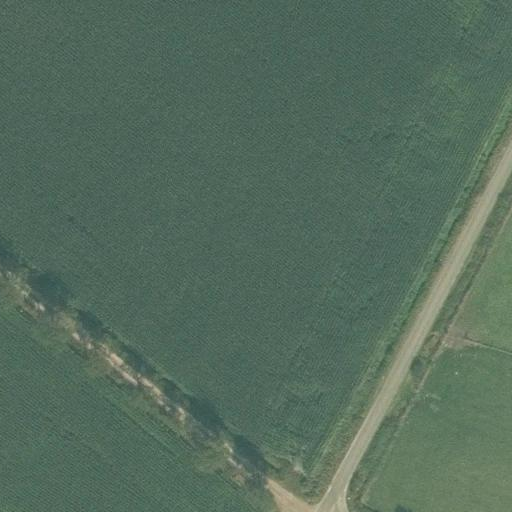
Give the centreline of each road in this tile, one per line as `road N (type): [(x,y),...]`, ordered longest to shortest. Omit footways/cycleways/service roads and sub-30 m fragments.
road 1 (unclassified): [(317,509),(511,140)]
road 2 (track): [(0,253),(317,509)]
